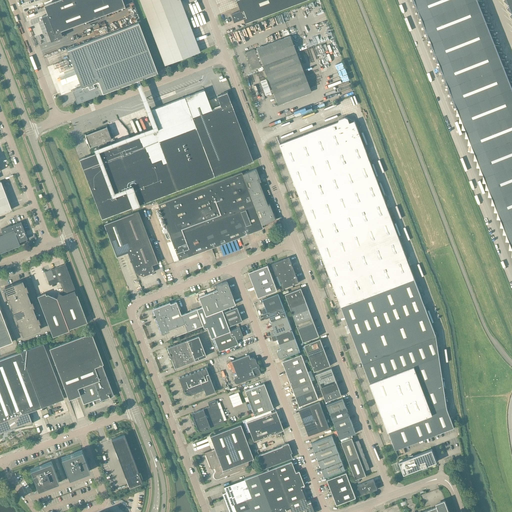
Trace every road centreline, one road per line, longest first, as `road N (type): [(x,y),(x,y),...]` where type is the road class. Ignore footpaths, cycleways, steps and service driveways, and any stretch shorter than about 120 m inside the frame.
road 1 (unclassified): [(208,511),(130,310),(232,266)]
road 2 (unclassified): [(511,275),(401,0)]
road 3 (unclassified): [(392,495),(295,242)]
road 4 (unclassified): [(325,511),(232,266)]
road 5 (unclassified): [(295,242),(224,57)]
road 6 (tertiary): [(135,410),(69,235)]
road 7 (unclassified): [(58,121),(224,57)]
road 8 (unclassified): [(48,244),(0,116)]
road 9 (unknown): [(0,295),(17,339),(43,330),(19,274)]
road 10 (unclassified): [(58,121),(11,0)]
